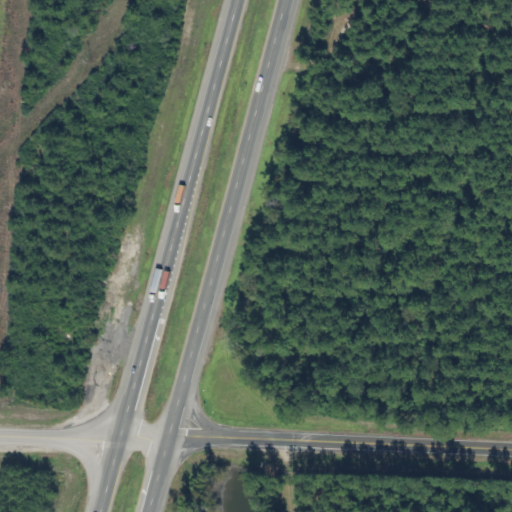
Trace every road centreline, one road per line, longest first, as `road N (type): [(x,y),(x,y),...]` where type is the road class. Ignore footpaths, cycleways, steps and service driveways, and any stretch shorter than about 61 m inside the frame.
road 1 (trunk): [(150,511),(294,0)]
road 2 (trunk): [(237,0),(118,440)]
road 3 (tertiary): [(170,439),(511,451)]
